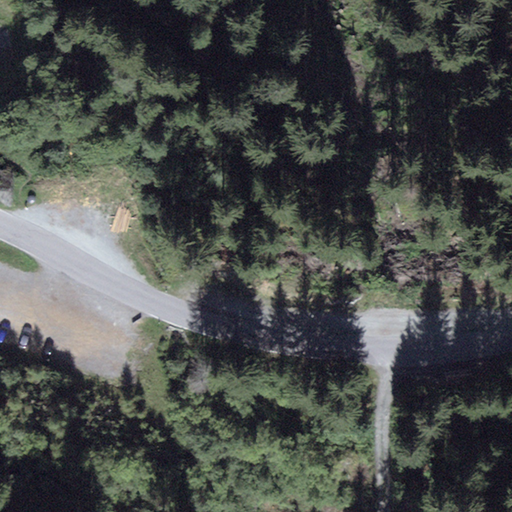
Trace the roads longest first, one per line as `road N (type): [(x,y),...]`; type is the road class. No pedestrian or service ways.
road 1 (tertiary): [(0,225),(190,316),(277,342),(407,351),(511,338)]
road 2 (track): [(379,351),(386,511)]
